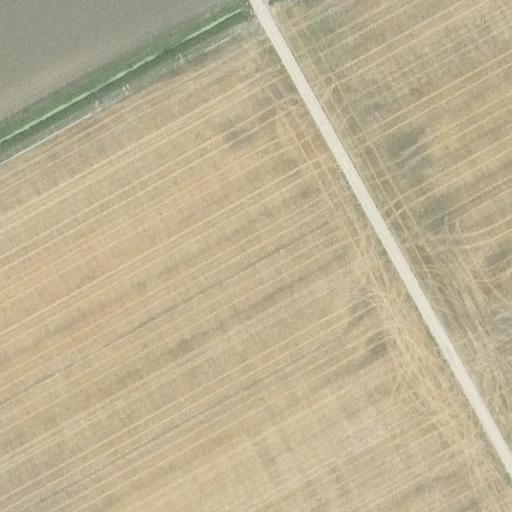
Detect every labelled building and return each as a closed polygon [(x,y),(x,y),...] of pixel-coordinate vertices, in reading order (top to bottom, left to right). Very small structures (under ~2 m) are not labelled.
[(332,19),(325,4),(292,18),(303,45),(325,36),(320,24),(332,19)] [(237,86),(272,70),(258,40),(223,56),(237,86)] [(349,46),(314,64),(351,136),(390,116),(380,96),(367,103),(359,88),(369,83),(349,46)] [(289,138),(299,131),(290,120),(281,127),(289,138)] [(363,149),(389,203),(409,193),(400,174),(411,168),(404,153),(409,151),(400,132),(363,149)] [(413,234),(440,305),(480,290),(475,276),(479,275),(471,255),(460,259),(448,227),(461,222),(459,217),(413,234)] [(490,310),(458,326),(485,378),(503,370),(493,352),(500,349),(491,331),(498,327),(490,310)]
